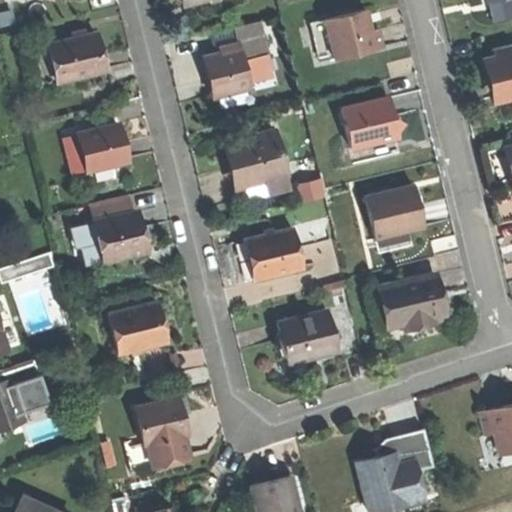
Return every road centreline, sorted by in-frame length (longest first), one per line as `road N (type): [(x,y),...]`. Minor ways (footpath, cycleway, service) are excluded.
road 1 (residential): [(138,0),(234,397),(273,426)]
road 2 (residential): [(506,352),(420,0)]
road 3 (residential): [(506,352),(273,426)]
